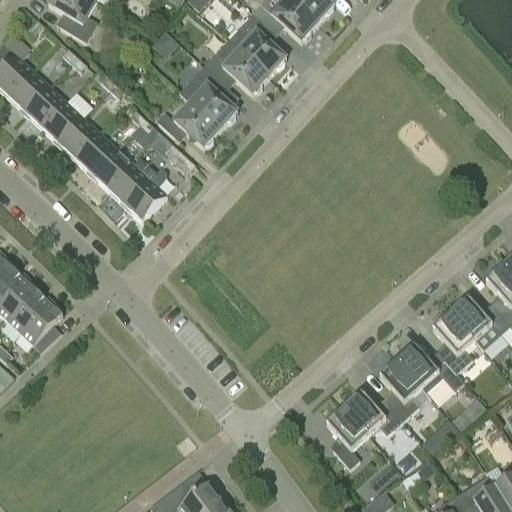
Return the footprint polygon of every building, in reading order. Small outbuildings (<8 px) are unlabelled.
[(96,8),(83,0),(54,0),(48,10),(67,21),(61,32),(86,47),(97,29),(87,23),(96,8)] [(188,0),(167,0),(165,4),(170,7),(179,12),(180,13),(188,0)] [(280,29),(301,48),(303,46),(306,45),(310,40),(311,37),(318,29),(285,0),(269,0),(253,19),(273,37),(280,29)] [(335,11),(323,0),(285,0),(318,29),(325,21),(328,21),(333,16),(333,13),(335,11)] [(286,64),(265,45),(273,37),(253,19),(228,45),(230,47),(269,83),(276,75),(279,74),(284,69),(284,66),(286,64)] [(29,35),(35,41),(44,32),(37,26),(29,35)] [(232,82),(252,101),(254,99),(257,99),(262,94),(262,90),(269,83),(230,47),(229,47),(228,46),(204,72),(224,91),(232,82)] [(0,94),(9,103),(33,77),(16,61),(15,62),(1,48),(0,50),(0,94)] [(68,54),(62,61),(72,69),(78,63),(68,54)] [(81,78),(87,71),(78,63),(72,69),(81,78)] [(237,118),(217,99),(224,91),(204,72),(178,98),(190,109),(220,136),(227,128),(231,128),(235,123),(235,119),(237,118)] [(25,119),(50,92),(33,77),(9,103),(25,119)] [(106,81),(100,87),(109,96),(115,89),(106,81)] [(118,104),(124,98),(115,89),(109,96),(118,104)] [(42,134),(67,108),(50,92),(25,119),(42,134)] [(59,150),(83,123),(67,108),(42,134),(59,150)] [(157,127),(175,144),(183,136),(203,155),(205,153),(208,152),(213,147),(213,144),(220,136),(190,109),(180,120),(173,127),(164,119),(157,127)] [(139,131),(145,124),(135,116),(129,122),(139,131)] [(75,165),(100,139),(83,123),(59,150),(75,165)] [(148,139),(154,133),(145,124),(139,131),(148,139)] [(92,181),(117,155),(100,139),(75,165),(92,181)] [(172,150),(163,159),(170,165),(178,155),(172,150)] [(109,196),(133,170),(117,155),(92,181),(109,196)] [(178,155),(170,165),(176,170),(187,181),(196,172),(178,155)] [(133,170),(109,196),(125,212),(156,179),(140,164),(134,170),(133,170)] [(167,202),(157,192),(166,183),(166,179),(161,175),(156,179),(125,212),(143,228),(167,202)] [(0,288),(13,275),(7,269),(9,263),(7,263),(4,260),(0,263),(0,288)] [(511,260),(511,261),(500,269),(511,281),(511,260)] [(492,313),(509,332),(511,329),(511,316),(511,315),(511,313),(511,281),(500,269),(491,279),(492,281),(485,287),(501,305),(492,313)] [(0,312),(28,283),(25,280),(25,278),(19,280),(13,275),(0,288),(0,312)] [(0,321),(8,329),(37,298),(32,292),(33,286),(32,286),(28,283),(0,312),(0,321)] [(20,341),(53,306),(50,303),(49,301),(43,303),(37,298),(8,329),(20,341)] [(483,321),(467,303),(460,310),(459,308),(447,316),(475,347),(483,356),(500,341),(509,332),(492,313),(483,321)] [(53,306),(20,341),(33,353),(62,321),(56,315),(58,309),(56,309),(53,306)] [(464,356),(475,347),(447,316),(438,327),(439,328),(432,334),(448,352),(439,361),(456,380),(472,365),(464,356)] [(406,355),(394,363),(422,394),(421,395),(429,404),(446,389),(454,398),(464,389),(456,380),(439,361),(430,369),(414,351),(407,357),(406,355)] [(0,363),(6,369),(13,362),(6,356),(0,362),(0,363)] [(411,404),(421,395),(422,394),(394,363),(385,374),(386,376),(379,382),(395,400),(386,408),(403,427),(419,413),(411,404)] [(0,389),(4,393),(14,384),(13,384),(7,378),(0,371),(0,389)] [(341,411),(368,442),(378,433),(386,442),(403,427),(386,408),(377,416),(361,398),(354,404),(352,403),(341,411)] [(476,421),(484,415),(477,407),(470,413),(476,421)] [(333,423),(326,429),(342,447),(333,455),(350,474),(359,466),(351,457),(368,442),(341,411),(332,421),(333,423)] [(436,469),(443,465),(438,457),(431,461),(436,469)] [(423,485),(434,477),(428,466),(416,474),(423,485)] [(379,479),(386,488),(395,481),(388,471),(379,479)] [(503,481),(505,485),(493,492),(506,511),(511,511),(511,471),(504,476),(503,481)] [(180,491),(159,506),(152,511),(216,511),(225,506),(216,494),(213,497),(209,490),(190,504),(187,500),(180,491)] [(506,511),(493,492),(481,500),(477,493),(472,492),(456,502),(462,511),(506,511)] [(462,511),(456,502),(439,511),(462,511)]
